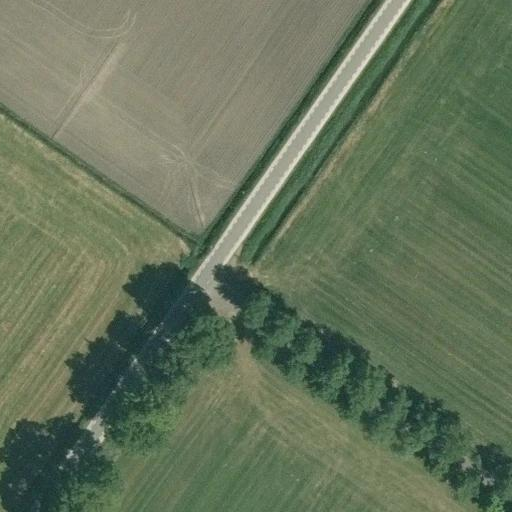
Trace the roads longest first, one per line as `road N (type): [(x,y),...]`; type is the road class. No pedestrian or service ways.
road 1 (unclassified): [(39,511),(397,0)]
road 2 (unknown): [(203,278),(511,490)]
